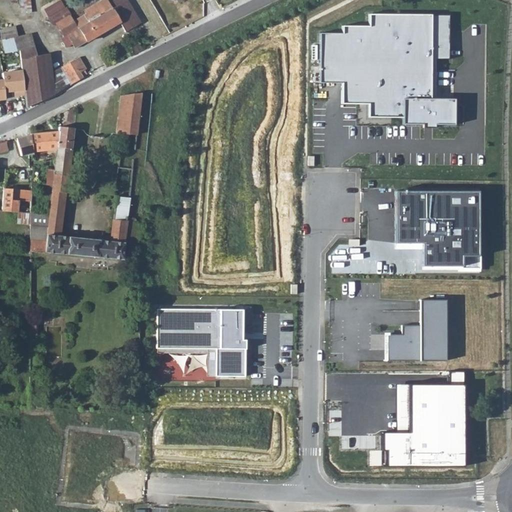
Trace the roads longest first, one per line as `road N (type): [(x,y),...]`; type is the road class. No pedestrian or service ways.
road 1 (unclassified): [(310,494),(317,201),(332,202)]
road 2 (residential): [(0,129),(264,0)]
road 3 (unclassified): [(310,494),(92,484)]
road 4 (unclassified): [(506,501),(310,494)]
